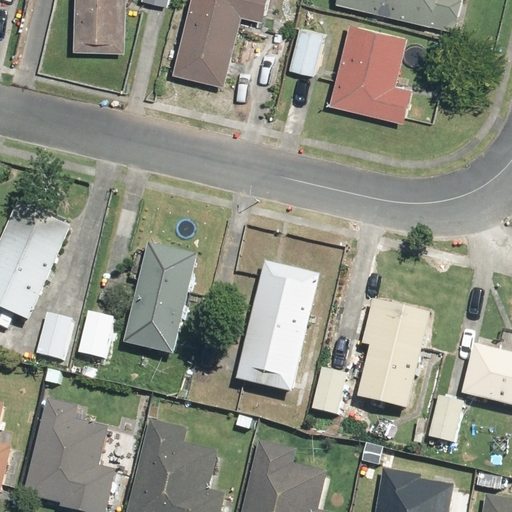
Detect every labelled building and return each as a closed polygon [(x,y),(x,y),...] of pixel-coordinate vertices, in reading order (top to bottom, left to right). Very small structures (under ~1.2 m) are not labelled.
[(131,0),(78,0),(77,49),(130,51),(131,0)] [(270,0),(193,0),(176,72),(228,85),(245,17),(265,22),(270,0)] [(337,0),(337,3),(458,32),(465,0),(337,0)] [(411,35),(353,22),(333,107),(410,124),(418,90),(400,86),(411,35)] [(327,33),(301,29),(295,74),(321,78),(327,33)] [(74,230),(19,205),(0,246),(0,310),(30,325),(74,230)] [(176,356),(199,254),(152,243),(128,345),(176,356)] [(295,395),(322,275),(266,262),(239,382),(295,395)] [(410,410),(432,313),(372,299),(362,345),(371,347),(359,398),(410,410)] [(89,307),(78,352),(110,360),(121,314),(89,307)] [(47,315),(37,356),(63,362),(73,321),(47,315)] [(511,354),(477,346),(465,395),(511,406),(511,354)] [(352,376),(322,371),(313,414),(344,420),(352,376)] [(80,406),(49,399),(26,497),(63,505),(62,509),(76,511),(109,511),(119,472),(101,468),(110,429),(77,421),(80,406)] [(465,404),(435,399),(429,443),(458,447),(465,404)] [(0,495),(4,496),(15,448),(0,444),(0,435),(7,405),(0,403),(0,495)] [(189,428),(151,419),(129,511),(222,511),(227,494),(211,490),(220,451),(186,443),(189,428)] [(301,450),(261,442),(245,511),(320,511),(330,472),(298,465),(301,450)] [(424,475),(385,468),(377,511),(451,511),(456,485),(424,480),(424,475)] [(511,511),(511,499),(487,495),(483,511),(511,511)]
